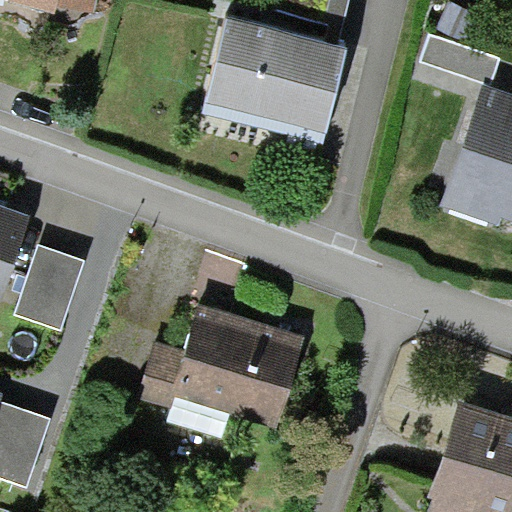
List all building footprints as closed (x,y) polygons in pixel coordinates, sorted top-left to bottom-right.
[(240,0),(223,0),(198,107),(320,137),(342,46),(347,25),(323,20),(276,9),(240,0)] [(278,0),(276,9),(323,20),(327,0),(278,0)] [(458,0),(449,0),(435,28),(464,38),(478,10),(458,0)] [(431,27),(422,53),(483,72),(491,75),(500,50),(464,38),(435,28),(431,27)] [(483,72),(441,197),(497,216),(500,207),(511,210),(511,81),(491,75),(483,72)] [(0,194),(0,291),(31,206),(0,194)] [(41,238),(18,307),(60,321),(84,252),(41,238)] [(184,344),(172,386),(277,417),(304,324),(199,293),(184,344)] [(172,386),(184,344),(154,334),(137,387),(168,397),(172,386)] [(511,404),(458,387),(426,482),(431,484),(424,504),(448,511),(473,511),(477,500),(511,511),(511,404)] [(53,407),(1,390),(0,393),(0,467),(31,477),(53,407)]
